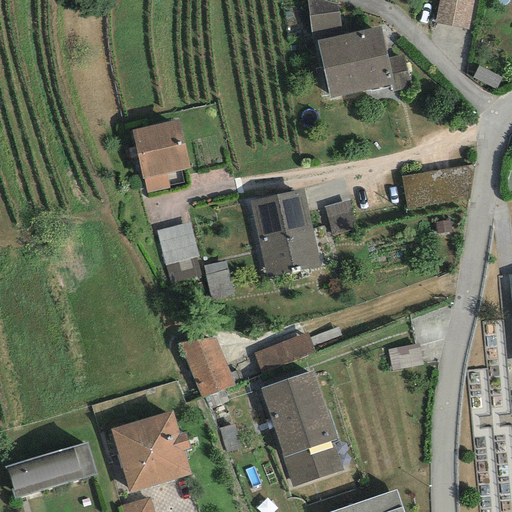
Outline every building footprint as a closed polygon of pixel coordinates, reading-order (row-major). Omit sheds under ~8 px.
[(337,5),(322,0),(306,0),(312,42),(316,41),(341,35),(337,5)] [(471,30),(476,0),(439,0),(435,23),(471,30)] [(341,35),(316,41),(329,99),(391,85),(394,84),(388,59),(381,26),(341,35)] [(403,55),(388,59),(394,84),(391,85),(392,92),(411,88),(403,55)] [(178,120),(131,130),(142,179),(189,168),(178,120)] [(469,200),(475,165),(402,178),(407,209),(469,200)] [(303,189),(250,202),(266,277),(320,267),(303,189)] [(332,235),(356,229),(348,200),(323,207),(332,235)] [(450,231),(449,221),(436,223),(437,233),(450,231)] [(195,257),(199,256),(189,222),(155,231),(165,266),(195,257)] [(200,275),(195,257),(165,266),(170,284),(200,275)] [(232,294),(225,261),(203,266),(211,301),(232,294)] [(312,346),(341,335),(337,327),(309,338),(312,346)] [(261,374),(315,352),(312,346),(309,338),(307,332),(253,354),(261,374)] [(215,338),(178,343),(201,398),(233,386),(215,338)] [(394,365),(419,364),(418,347),(393,348),(394,365)] [(313,371),(260,388),(292,487),(343,470),(333,443),(337,442),(313,371)] [(129,493),(191,474),(186,459),(188,458),(185,450),(190,449),(185,432),(181,433),(179,426),(176,427),(172,411),(110,430),(129,493)] [(86,443),(6,467),(15,498),(96,474),(86,443)] [(402,511),(395,490),(331,511),(402,511)] [(121,511),(153,511),(149,497),(120,506),(121,511)]
